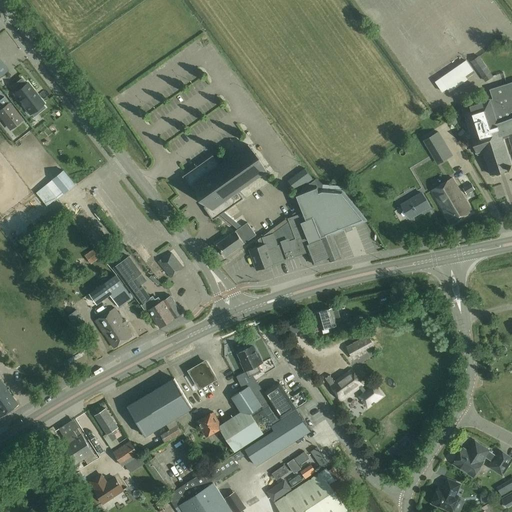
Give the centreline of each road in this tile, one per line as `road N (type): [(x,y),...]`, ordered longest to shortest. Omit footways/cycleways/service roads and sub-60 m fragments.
road 1 (tertiary): [(237,313),(2,0)]
road 2 (primary): [(0,439),(237,313)]
road 3 (unclassified): [(408,490),(370,472),(273,333)]
road 4 (primary): [(237,313),(434,259)]
road 5 (unknown): [(329,416),(253,472),(248,488),(257,511)]
